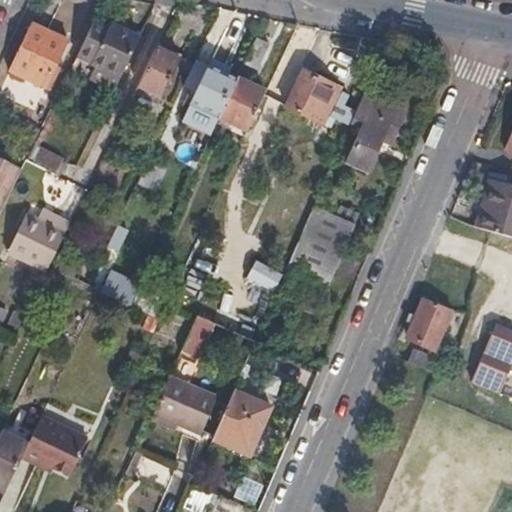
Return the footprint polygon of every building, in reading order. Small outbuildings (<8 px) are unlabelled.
[(112,22),(97,15),(93,23),(109,30),(112,22)] [(93,23),(77,55),(94,63),(114,23),(112,22),(109,30),(93,23)] [(122,27),(114,23),(94,63),(102,67),(122,27)] [(34,25),(11,72),(43,88),(66,40),(34,25)] [(141,36),(122,27),(102,67),(121,76),(141,36)] [(269,45),(255,39),(243,64),(258,71),(269,45)] [(139,87),(162,98),(180,60),(157,49),(139,87)] [(218,118),(235,80),(209,68),(191,106),(218,118)] [(304,72),(286,108),(322,124),(326,115),(348,125),(354,112),(342,106),(346,96),(338,92),(340,88),(304,72)] [(263,96),(264,94),(235,80),(218,118),(247,132),(249,128),(263,96)] [(403,112),(364,94),(350,126),(360,131),(346,163),(367,172),(381,140),(389,144),(403,112)] [(283,105),(263,96),(249,128),(268,137),(283,105)] [(50,154),(33,145),(26,159),(44,167),(50,154)] [(57,157),(50,154),(44,167),(50,170),(57,157)] [(61,159),(57,157),(50,170),(54,172),(61,159)] [(0,213),(21,170),(0,160),(0,213)] [(492,234),(511,240),(511,191),(489,185),(477,230),(492,234)] [(314,207),(282,281),(321,299),(354,225),(314,207)] [(37,221),(65,235),(71,223),(43,209),(37,221)] [(9,255),(46,273),(49,268),(55,256),(65,235),(37,221),(28,216),(10,252),(9,255)] [(55,256),(49,268),(64,275),(70,263),(55,256)] [(111,273),(102,294),(131,307),(141,287),(111,273)] [(435,304),(423,299),(406,338),(434,350),(451,311),(435,304)] [(511,334),(495,328),(474,381),(503,393),(511,371),(511,334)] [(403,361),(437,376),(443,362),(409,347),(403,361)] [(217,396),(171,374),(153,413),(178,424),(200,434),(217,396)] [(271,408),(233,391),(211,440),(250,457),(271,408)] [(153,413),(149,420),(174,432),(178,424),(153,413)] [(27,445),(21,457),(53,473),(55,468),(72,475),(89,439),(42,416),(27,445)] [(0,487),(5,490),(21,457),(27,445),(1,432),(0,433),(0,487)] [(137,451),(127,465),(157,486),(167,471),(137,451)] [(232,496),(253,505),(262,485),(241,476),(232,496)] [(183,507),(204,511),(210,490),(188,485),(183,507)]
